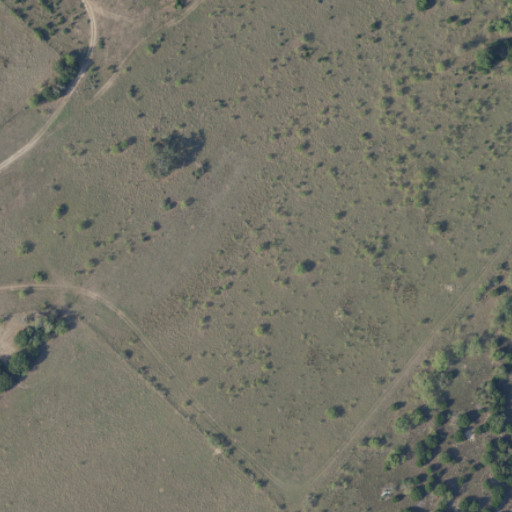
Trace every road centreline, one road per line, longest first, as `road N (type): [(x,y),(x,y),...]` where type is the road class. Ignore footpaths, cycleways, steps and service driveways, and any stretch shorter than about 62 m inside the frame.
road 1 (residential): [(69,105),(108,87),(197,0),(320,473),(291,487),(275,476),(194,403),(130,321),(101,298),(0,294)]
road 2 (residential): [(0,173),(69,105),(89,71),(95,34),(86,0)]
